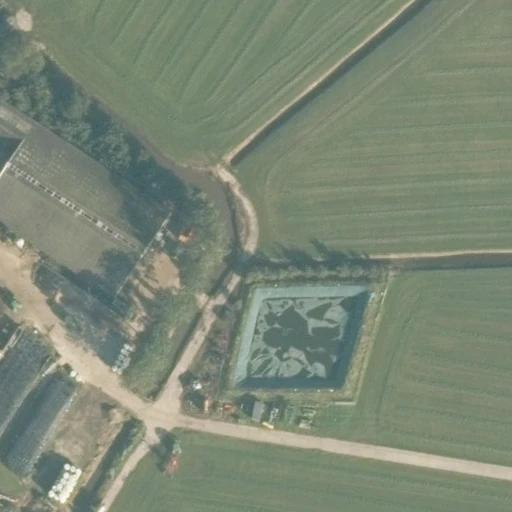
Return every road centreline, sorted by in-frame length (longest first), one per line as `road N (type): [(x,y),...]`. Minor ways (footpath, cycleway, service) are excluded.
road 1 (track): [(170,250),(99,382),(159,419),(511,475)]
road 2 (track): [(102,511),(249,248),(252,217),(215,166)]
